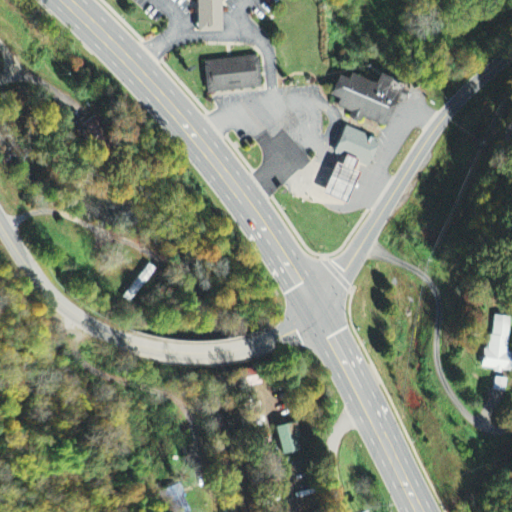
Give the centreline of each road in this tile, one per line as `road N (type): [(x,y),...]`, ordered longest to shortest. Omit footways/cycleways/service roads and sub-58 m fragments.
road 1 (trunk): [(319,307),(197,136),(64,0)]
road 2 (primary): [(319,307),(443,118),(511,51)]
road 3 (trunk): [(421,511),(319,307)]
road 4 (tertiary): [(0,216),(44,285),(87,322),(127,342)]
road 5 (tertiary): [(127,342),(205,353),(279,337)]
